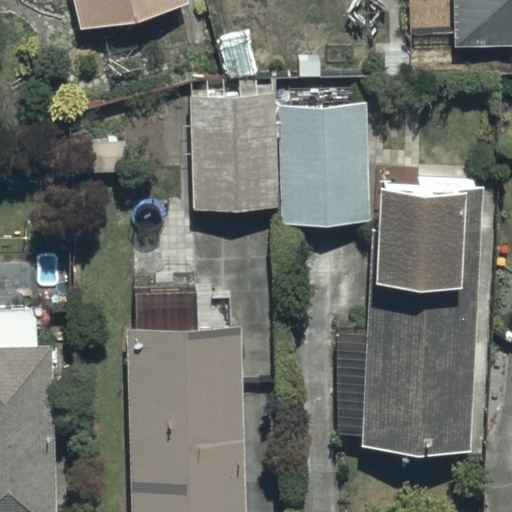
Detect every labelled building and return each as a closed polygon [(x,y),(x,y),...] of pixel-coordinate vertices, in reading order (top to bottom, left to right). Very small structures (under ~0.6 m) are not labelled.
[(65,0),(71,26),(185,1),(184,0),(65,0)] [(511,0),(452,0),(455,39),(511,36),(511,0)] [(187,89),(190,204),(275,202),(275,219),(364,217),(361,101),(348,101),(347,85),(285,86),(285,97),(271,98),(270,77),(234,78),(234,88),(222,88),(222,74),(204,75),(205,89),(187,89)] [(368,170),(364,324),(331,323),(328,428),(356,428),(356,440),(465,441),(469,288),(454,288),(457,173),(368,170)] [(124,323),(124,511),(241,511),(241,318),(229,318),(229,292),(192,291),(192,286),(133,286),(133,323),(124,323)] [(0,511),(51,511),(52,340),(33,340),(33,307),(0,307),(0,511)]
